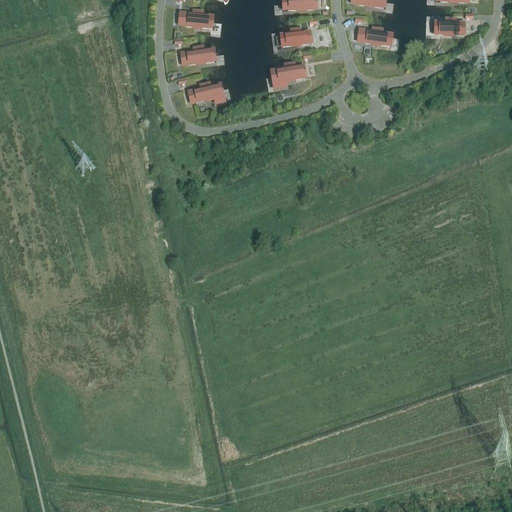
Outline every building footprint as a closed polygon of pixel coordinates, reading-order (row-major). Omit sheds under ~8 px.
[(288,0),(289,11),(299,11),(298,11),(298,12),(308,12),(308,11),(307,11),(307,10),(317,10),(316,0),(288,0)] [(357,0),(357,5),(366,6),(366,7),(365,7),(365,8),(375,9),(375,8),(374,8),(374,7),(384,9),(384,0),(357,0)] [(203,14),(192,13),(192,14),(194,14),(194,16),(185,15),(184,27),(193,28),(192,28),(192,29),(202,30),(202,29),(201,29),(211,30),(212,18),(202,17),(203,15),(203,14)] [(463,36),(463,25),(454,25),(454,22),(456,22),(445,21),(445,22),(445,25),(436,24),(435,36),(445,36),(444,37),(454,37),(453,37),(453,36),(463,36)] [(364,33),(363,44),(372,45),(372,46),(371,46),(380,48),(380,47),(380,46),(390,48),(391,36),(382,35),(382,33),(383,33),(383,32),(372,30),(372,31),(374,31),(373,34),(364,33)] [(291,36),(281,37),(283,48),(292,47),(292,48),(301,47),(301,46),(300,46),(310,44),(308,33),(299,34),(299,32),(301,32),(301,31),(290,32),(290,33),(291,33),(291,36)] [(203,50),(192,51),(192,52),(194,52),(194,54),(185,55),(187,67),(196,65),(196,66),(196,67),(205,65),(204,65),(204,64),(214,63),(212,52),(203,53),(202,50),(203,50)] [(293,66),(283,68),(285,68),(285,71),(276,72),(277,83),(287,82),(286,83),(287,83),(296,82),(296,81),(295,81),(304,79),(303,68),(293,69),(293,67),(294,67),(293,66)] [(211,85),(200,88),(202,88),(203,90),(193,92),(196,103),(205,101),(205,102),(205,103),(214,101),(214,100),(213,100),(222,98),(220,87),(211,89),(210,86),(211,86),(211,85)]
